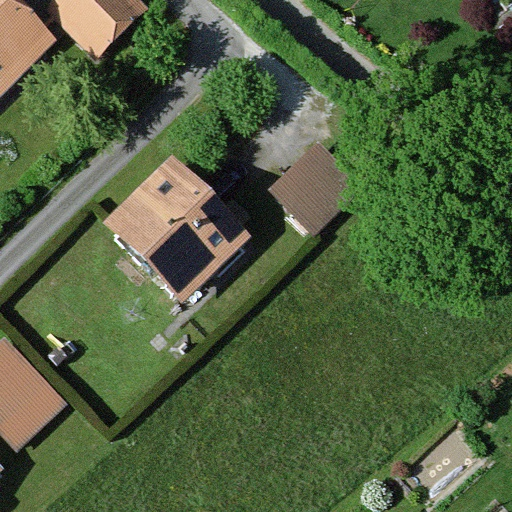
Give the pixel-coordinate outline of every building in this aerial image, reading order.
[(0,0),(0,102),(51,54),(0,0)] [(113,0),(55,0),(36,17),(80,69),(134,24),(113,0)] [(272,189),(304,215),(342,169),(311,142),(272,189)] [(250,252),(169,165),(98,230),(180,317),(250,252)] [(0,349),(0,445),(10,456),(58,413),(0,349)]
